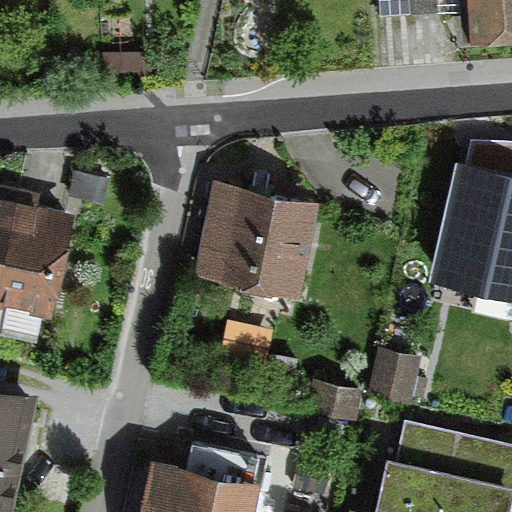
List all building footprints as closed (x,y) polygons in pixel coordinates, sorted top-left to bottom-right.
[(375,0),(377,14),(431,12),(430,0),(375,0)] [(511,0),(464,0),(467,35),(511,31),(511,0)] [(511,148),(437,133),(418,226),(511,245),(511,148)] [(210,176),(190,271),(292,294),(313,198),(210,176)] [(0,248),(9,200),(0,198),(0,248)] [(0,299),(50,309),(69,212),(9,200),(0,248),(0,299)] [(506,348),(455,336),(442,395),(493,406),(506,348)] [(402,405),(416,357),(377,345),(363,394),(402,405)] [(353,389),(311,381),(300,432),(343,441),(353,389)] [(7,511),(33,393),(0,385),(0,511),(7,511)] [(386,459),(374,511),(498,511),(505,485),(386,459)] [(146,460),(135,511),(244,511),(251,481),(146,460)]
